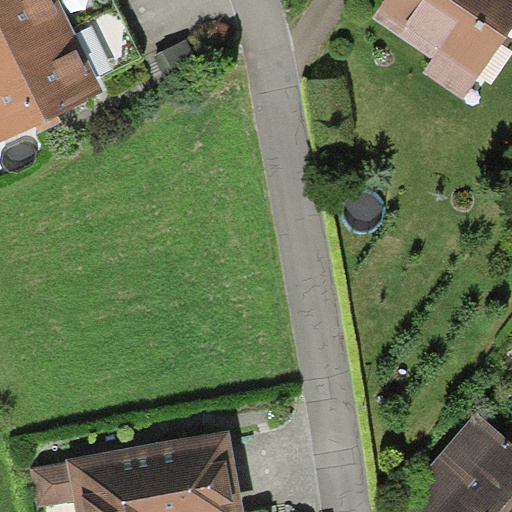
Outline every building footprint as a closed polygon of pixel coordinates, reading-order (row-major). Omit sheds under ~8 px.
[(0,0),(0,60),(110,7),(106,0),(0,0)] [(511,0),(382,0),(367,23),(425,60),(415,76),(460,104),(508,29),(511,31),(511,0)] [(110,7),(0,60),(0,142),(93,98),(85,81),(134,57),(110,7)] [(511,511),(511,456),(469,419),(391,509),(394,511),(511,511)] [(231,511),(220,438),(25,468),(32,511),(71,505),(72,511),(231,511)]
